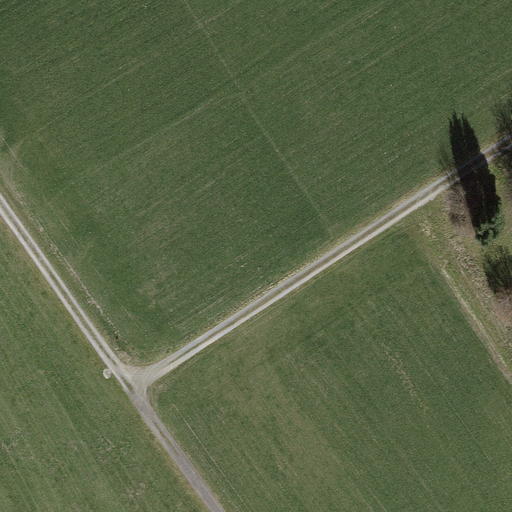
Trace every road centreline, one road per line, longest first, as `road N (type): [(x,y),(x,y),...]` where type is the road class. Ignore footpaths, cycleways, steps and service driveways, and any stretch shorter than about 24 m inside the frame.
road 1 (track): [(511,138),(130,383),(0,196)]
road 2 (track): [(220,511),(130,383)]
